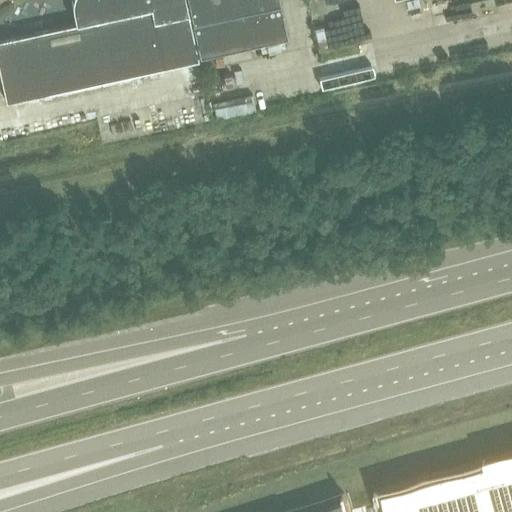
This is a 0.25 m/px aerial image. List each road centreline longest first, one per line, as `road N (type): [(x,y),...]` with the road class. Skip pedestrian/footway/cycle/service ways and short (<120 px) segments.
road 1 (track): [(511,76),(0,181)]
road 2 (trunk): [(156,433),(511,338)]
road 3 (trunk): [(511,277),(248,349)]
road 4 (trunk): [(248,349),(0,416)]
road 5 (trunk): [(248,349),(0,379)]
road 6 (trunk): [(0,495),(156,433)]
road 7 (trunk): [(0,477),(156,433)]
